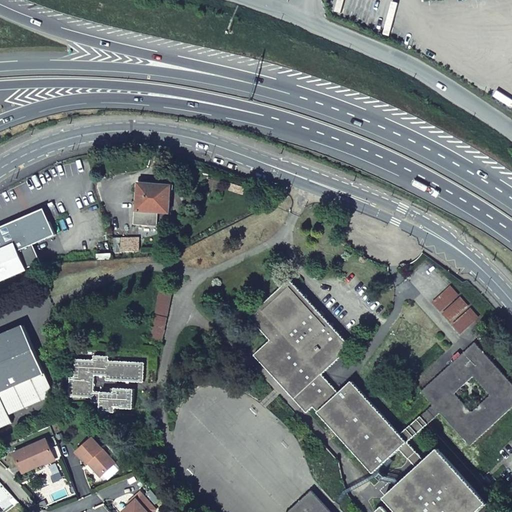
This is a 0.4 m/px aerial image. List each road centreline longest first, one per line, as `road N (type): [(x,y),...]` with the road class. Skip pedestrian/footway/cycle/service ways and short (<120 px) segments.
road 1 (tertiary): [(0,169),(89,133),(199,140),(398,215),(477,263),(511,302)]
road 2 (unknown): [(163,431),(162,366),(193,286),(274,239),(314,181)]
road 3 (motorway): [(288,95),(0,4)]
road 4 (residential): [(511,130),(412,66),(250,0)]
road 5 (trunk): [(288,95),(146,68),(0,65)]
road 6 (trunk): [(0,85),(144,86),(280,118)]
road 7 (motorway): [(0,121),(83,101),(138,99),(280,118)]
road 8 (trunk): [(280,118),(402,167),(511,229)]
road 9 (trunk): [(511,197),(415,141),(288,95)]
